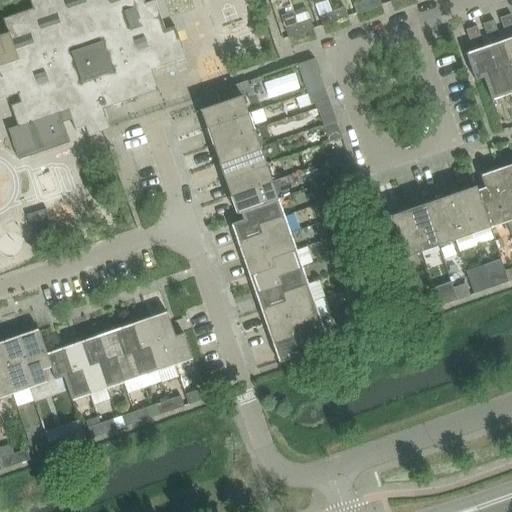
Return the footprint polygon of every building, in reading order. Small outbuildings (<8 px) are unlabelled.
[(158,90),(151,70),(187,58),(176,26),(166,29),(156,0),(154,0),(146,3),(145,0),(31,0),(34,8),(4,18),(9,32),(0,35),(0,72),(1,75),(0,75),(0,99),(18,93),(21,101),(11,104),(18,126),(9,129),(20,160),(71,142),(64,123),(72,120),(76,130),(86,126),(89,136),(111,128),(104,109),(158,90)] [(370,10),(367,0),(354,4),(358,14),(370,10)] [(366,0),(367,0),(370,10),(381,6),(381,5),(379,0),(366,0)] [(349,17),(345,7),(333,12),(336,21),(349,17)] [(336,21),(333,12),(320,16),(324,26),(336,21)] [(511,24),(511,13),(501,17),(504,28),(511,24)] [(311,19),(299,23),(302,33),(315,29),(311,19)] [(498,29),(495,19),(484,23),(487,33),(498,29)] [(302,33),(299,23),(286,28),(290,38),(302,33)] [(482,36),(478,25),(466,29),(470,39),(482,36)] [(511,37),(503,40),(511,66),(511,65),(511,37)] [(511,65),(511,66),(503,40),(485,46),(493,72),(501,69),(510,94),(511,93),(511,65)] [(493,72),(485,46),(467,52),(476,79),(485,76),(493,100),(510,94),(501,69),(493,72)] [(207,128),(255,112),(250,98),(250,96),(254,95),(249,81),(218,91),(222,103),(201,110),(207,128)] [(332,104),(330,98),(326,87),(307,94),(310,105),(317,103),(319,108),(332,104)] [(337,121),(332,104),(319,108),(325,126),(337,121)] [(213,145),(255,131),(253,125),(266,120),(263,109),(255,112),(207,128),(213,145)] [(337,121),(325,126),(328,135),(341,131),(337,121)] [(219,162),(261,148),(255,131),(213,145),(219,162)] [(225,179),(267,165),(261,148),(219,162),(225,179)] [(336,157),(343,177),(355,173),(348,153),(336,157)] [(231,196),(272,182),(267,165),(225,179),(231,196)] [(511,165),(500,170),(508,194),(499,197),(508,222),(511,220),(511,165)] [(508,194),(500,170),(482,176),(486,188),(478,190),(491,227),(508,222),(499,197),(508,194)] [(278,198),(272,182),(231,196),(237,213),(241,212),(278,199),(278,198)] [(325,197),(321,184),(310,188),(315,201),(325,197)] [(491,227),(478,190),(476,186),(458,192),(473,234),(491,227)] [(473,234),(458,192),(441,198),(456,240),(473,234)] [(456,240),(441,198),(425,204),(439,246),(456,240)] [(262,233),(260,225),(285,216),(278,199),(241,212),(244,219),(231,224),(237,242),(262,233)] [(439,246),(425,204),(408,209),(422,252),(439,246)] [(333,219),(328,206),(318,209),(322,222),(333,219)] [(26,215),(34,238),(54,232),(46,208),(26,215)] [(422,252),(408,209),(390,216),(404,258),(422,252)] [(268,250),(266,242),(290,233),(285,216),(260,225),(262,233),(237,242),(243,259),(268,250)] [(337,231),(333,219),(322,222),(327,235),(337,231)] [(274,267),(271,259),(296,251),(290,233),(266,242),(268,250),(243,259),(249,276),(274,267)] [(344,252),(340,240),(330,243),(334,256),(344,252)] [(280,284),(277,276),(302,268),(296,251),(271,259),(274,267),(249,276),(255,293),(280,284)] [(349,265),(344,252),(334,256),(338,269),(349,265)] [(509,281),(502,262),(501,258),(483,265),(491,287),(509,281)] [(491,287),(483,265),(466,271),(474,294),(491,287)] [(286,301),(283,293),(308,285),(302,268),(277,276),(280,284),(255,293),(261,310),(286,301)] [(356,286),(352,274),(341,277),(346,290),(356,286)] [(441,305),(457,299),(451,281),(434,287),(441,305)] [(289,310),(314,301),(308,285),(283,293),(286,301),(261,310),(267,327),(292,318),(289,310)] [(360,299),(356,286),(346,290),(350,302),(360,299)] [(295,327),(320,318),(314,301),(289,310),(292,318),(267,327),(273,344),(298,335),(295,327)] [(175,336),(167,313),(149,319),(157,344),(166,340),(174,365),(192,359),(183,333),(175,336)] [(279,362),(320,348),(317,339),(326,336),(320,318),(295,327),(298,335),(273,344),(279,362)] [(157,344),(149,319),(132,325),(140,350),(149,346),(157,371),(174,365),(166,340),(157,344)] [(140,350),(132,325),(115,331),(123,356),(132,352),(140,377),(157,371),(149,346),(140,350)] [(38,330),(20,336),(29,360),(21,363),(29,387),(35,403),(68,391),(63,377),(55,380),(46,355),(47,355),(38,330)] [(123,356),(115,331),(98,337),(106,362),(115,358),(123,383),(140,377),(132,352),(123,356)] [(29,360),(20,336),(3,342),(12,366),(4,369),(12,393),(29,387),(21,363),(29,360)] [(106,362),(98,337),(81,343),(90,367),(98,364),(107,388),(123,383),(115,358),(106,362)] [(12,366),(3,342),(0,342),(0,397),(12,393),(4,369),(12,366)] [(90,367),(81,343),(64,349),(73,373),(81,370),(90,394),(107,388),(98,364),(90,367)] [(64,349),(47,355),(46,355),(55,380),(63,377),(68,391),(72,401),(90,394),(81,370),(73,373),(64,349)] [(185,394),(189,405),(202,400),(199,390),(185,394)] [(181,396),(167,400),(171,411),(185,406),(181,396)] [(171,411),(167,400),(156,405),(159,415),(171,411)] [(147,407),(134,412),(137,422),(151,418),(147,407)] [(137,422),(134,412),(122,416),(125,426),(137,422)] [(113,419),(101,423),(104,434),(117,429),(113,419)] [(104,434),(101,423),(88,428),(92,438),(104,434)] [(60,437),(47,442),(51,452),(64,448),(60,437)] [(51,452),(47,442),(35,446),(39,456),(51,452)] [(27,449),(14,453),(18,464),(30,459),(27,449)] [(18,464),(14,453),(1,458),(5,468),(18,464)]
